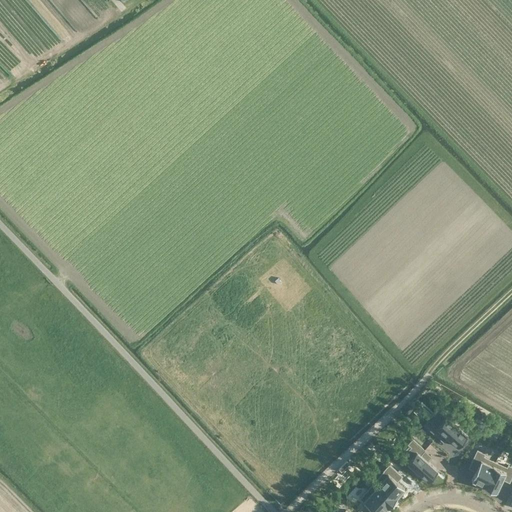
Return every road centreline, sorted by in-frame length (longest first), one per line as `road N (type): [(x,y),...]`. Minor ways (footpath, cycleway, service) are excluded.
road 1 (unclassified): [(273,511),(0,224)]
road 2 (track): [(288,511),(511,287)]
road 3 (track): [(0,89),(137,0)]
